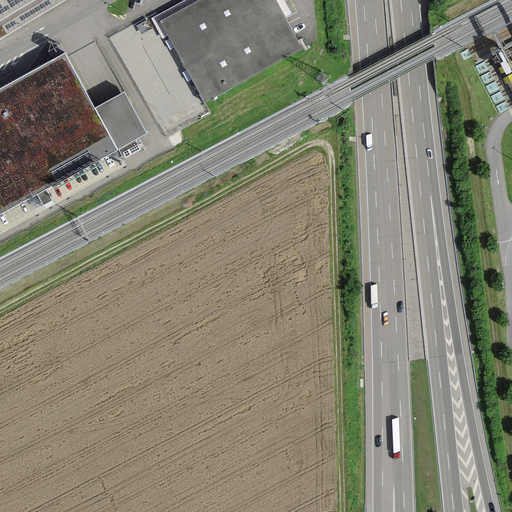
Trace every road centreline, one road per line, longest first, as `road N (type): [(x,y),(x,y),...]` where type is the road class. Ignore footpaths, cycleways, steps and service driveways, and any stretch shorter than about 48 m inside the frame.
road 1 (track): [(0,310),(307,145),(324,144),(332,163),(342,511)]
road 2 (motorway): [(369,0),(393,485)]
road 3 (track): [(511,457),(456,71)]
road 4 (motorway): [(490,511),(425,195)]
road 5 (motorway): [(454,511),(425,195)]
road 6 (motorway): [(425,195),(405,0)]
